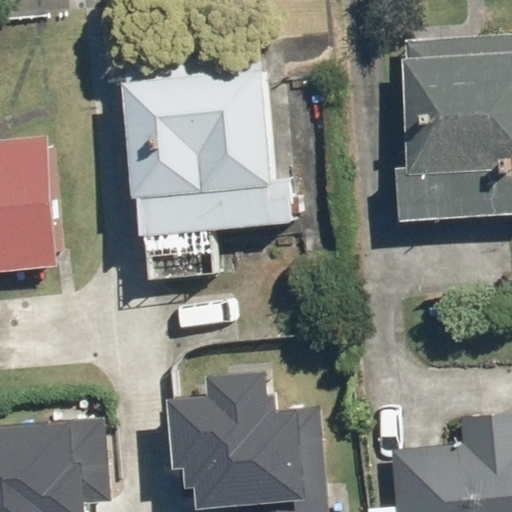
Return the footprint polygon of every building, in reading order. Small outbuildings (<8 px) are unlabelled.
[(511,28),(410,36),(419,150),(400,152),(405,216),(511,207),(511,28)] [(273,45),(138,58),(157,255),(227,248),(225,227),(290,220),(273,45)] [(0,270),(62,264),(49,134),(0,138),(0,270)] [(189,393),(197,480),(209,479),(211,497),(240,495),(241,511),(344,511),(342,484),(331,484),(324,399),(282,403),(279,366),(227,371),(229,389),(189,393)] [(0,416),(0,511),(83,511),(84,511),(104,509),(101,485),(128,482),(120,404),(0,416)] [(511,511),(511,408),(463,413),(466,441),(395,447),(401,511),(511,511)]
